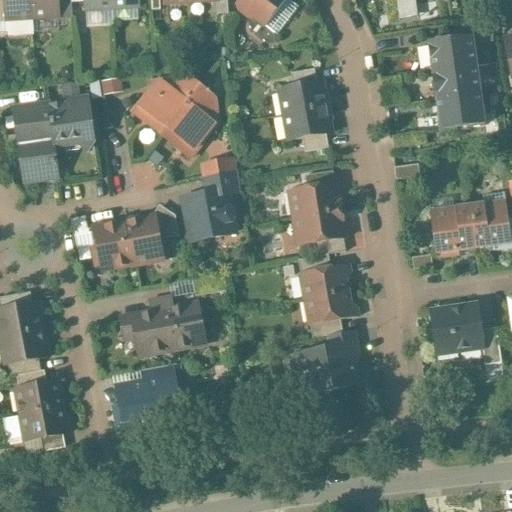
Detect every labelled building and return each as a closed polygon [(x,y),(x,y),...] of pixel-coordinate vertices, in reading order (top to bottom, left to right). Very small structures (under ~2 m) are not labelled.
[(4,0),(6,22),(7,22),(32,20),(30,0),(4,0)] [(57,0),(30,0),(32,20),(58,19),(57,0)] [(84,0),(85,3),(85,12),(112,10),(111,0),(84,0)] [(111,0),(112,10),(138,9),(137,0),(111,0)] [(151,0),(152,13),(160,12),(159,0),(151,0)] [(241,0),(237,6),(238,7),(239,11),(248,19),(253,18),(265,27),(285,0),(241,0)] [(286,0),(285,0),(265,27),(274,34),(279,34),(296,11),(295,7),(286,0)] [(32,20),(7,22),(7,23),(8,36),(33,35),(32,20)] [(473,40),(427,46),(428,50),(423,56),(429,61),(431,74),(477,67),(473,40)] [(477,67),(431,74),(431,75),(432,75),(435,100),(435,101),(436,101),(480,95),(477,67)] [(314,71),(290,75),(293,89),(316,84),(314,71)] [(152,91),(133,114),(161,136),(199,90),(186,80),(151,85),(152,91)] [(293,89),(278,91),(283,117),(325,110),(323,99),(325,98),(322,83),(316,84),(293,89)] [(199,90),(161,136),(189,159),(217,124),(214,101),(199,90)] [(480,95),(436,101),(441,133),(485,126),(480,95)] [(87,101),(17,112),(20,128),(17,132),(21,163),(25,165),(27,182),(45,180),(44,178),(59,176),(54,148),(78,145),(87,151),(93,142),(87,101)] [(325,110),(283,117),(288,143),(302,141),(326,137),(332,136),(329,121),(327,121),(325,110)] [(326,137),(302,141),(305,154),(328,150),(326,137)] [(235,162),(216,165),(218,177),(237,174),(235,162)] [(417,167),(395,170),(396,181),(419,178),(417,167)] [(333,173),(305,178),(307,190),(335,186),(333,173)] [(218,177),(204,180),(207,196),(208,200),(226,196),(226,197),(240,194),(237,174),(218,177)] [(307,190),(288,193),(292,221),(343,213),(341,205),(340,205),(336,186),(335,186),(307,190)] [(502,195),(483,198),(484,205),(469,207),(475,251),(485,250),(489,253),(498,251),(498,252),(511,250),(504,194),(502,195)] [(207,196),(184,200),(192,244),(218,239),(217,233),(232,230),(231,225),(234,219),(232,213),(228,209),(226,197),(226,196),(208,200),(207,196)] [(469,207),(430,213),(436,260),(459,257),(458,253),(475,251),(469,207)] [(343,213),(292,221),(297,248),(315,246),(343,241),(345,241),(342,222),(344,221),(343,213)] [(85,218),(69,221),(73,238),(88,235),(85,218)] [(154,219),(135,223),(134,221),(126,223),(134,267),(162,262),(162,257),(166,256),(163,241),(179,238),(177,226),(169,228),(162,223),(155,224),(154,219)] [(126,224),(93,230),(96,248),(92,248),(96,268),(101,267),(102,272),(133,266),(134,267),(126,223),(125,223),(126,224)] [(343,241),(315,246),(318,259),(328,257),(345,253),(343,241)] [(318,259),(298,262),(300,276),(330,270),(328,257),(318,259)] [(430,258),(413,261),(414,272),(431,269),(430,258)] [(300,276),(299,276),(304,302),(347,294),(344,282),(350,275),(348,267),(330,270),(300,276)] [(224,276),(192,282),(195,299),(227,293),(224,276)] [(30,294),(0,299),(0,307),(1,311),(32,306),(30,294)] [(347,294),(304,302),(309,328),(310,328),(340,322),(358,319),(356,311),(349,305),(347,294)] [(172,302),(149,306),(151,315),(173,311),(172,302)] [(1,311),(0,311),(0,339),(41,332),(39,320),(41,320),(38,305),(32,306),(1,311)] [(197,306),(173,311),(174,312),(164,314),(171,352),(204,346),(200,324),(204,323),(201,308),(197,309),(197,306)] [(477,307),(430,314),(436,356),(482,349),(483,349),(481,332),(477,307)] [(151,315),(120,321),(124,338),(135,336),(139,358),(171,352),(164,314),(174,312),(173,311),(151,315)] [(340,322),(310,328),(312,341),(326,338),(342,335),(340,322)] [(496,330),(481,332),(483,349),(482,349),(486,384),(504,381),(496,330)] [(41,332),(0,339),(0,344),(4,367),(38,361),(48,359),(45,344),(43,344),(41,332)] [(342,335),(326,338),(329,350),(295,356),(300,381),(310,379),(313,396),(353,388),(350,371),(357,370),(355,360),(360,359),(355,333),(342,335)] [(38,361),(7,367),(9,379),(16,378),(41,373),(38,361)] [(177,366),(141,373),(143,385),(179,378),(177,366)] [(41,373),(16,378),(19,391),(46,386),(44,373),(41,373)] [(143,385),(117,390),(121,409),(115,410),(118,430),(136,427),(135,421),(168,415),(169,421),(186,417),(182,397),(176,398),(173,381),(179,380),(179,378),(143,385)] [(19,391),(15,392),(20,418),(62,410),(60,399),(62,398),(59,384),(46,386),(19,391)] [(62,410),(20,418),(24,444),(39,441),(63,436),(68,435),(66,421),(64,421),(62,410)] [(63,436),(39,441),(41,454),(65,450),(63,436)]
